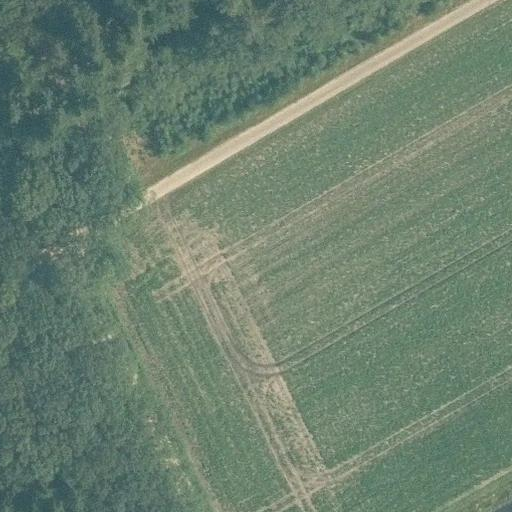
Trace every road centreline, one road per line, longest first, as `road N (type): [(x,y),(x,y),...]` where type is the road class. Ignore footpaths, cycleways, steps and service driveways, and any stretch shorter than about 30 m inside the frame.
road 1 (unclassified): [(33,261),(491,0)]
road 2 (track): [(189,511),(46,255)]
